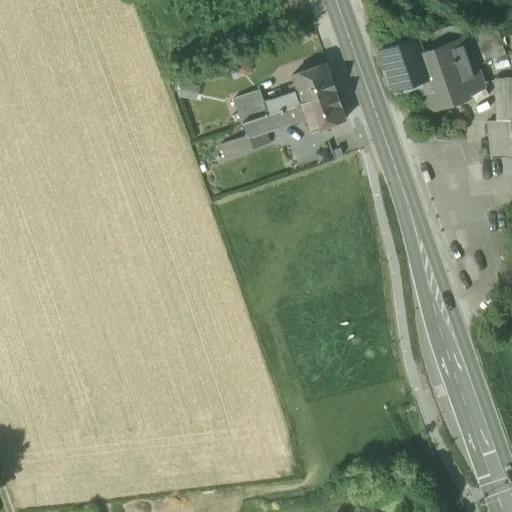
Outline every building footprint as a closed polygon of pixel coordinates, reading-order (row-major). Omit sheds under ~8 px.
[(449,28),(434,33),(439,47),(443,46),(454,42),(449,28)] [(449,61),(472,53),(468,44),(484,39),(492,62),(506,57),(497,29),(449,28),(454,42),(443,46),(449,61)] [(421,54),(439,47),(434,33),(416,40),(421,54)] [(476,67),(492,62),(484,39),(468,44),(472,53),(476,67)] [(384,51),(397,87),(419,79),(429,75),(421,54),(416,40),(384,51)] [(449,61),(443,46),(439,47),(421,54),(429,75),(451,67),(449,61)] [(469,96),(468,94),(461,72),(476,67),(472,53),(449,61),(451,67),(429,75),(419,79),(423,93),(430,90),(436,108),(469,96)] [(263,102),(267,115),(336,91),(326,64),(291,76),(297,91),(263,102)] [(481,81),(476,67),(461,72),(468,94),(478,91),(480,87),(481,84),(481,81)] [(498,122),(498,124),(509,123),(511,123),(511,80),(496,81),(498,122)] [(199,87),(181,83),(178,98),(196,102),(199,87)] [(429,110),(436,108),(430,90),(423,93),(429,110)] [(233,98),(243,124),(258,119),(253,106),(257,104),(252,91),(233,98)] [(346,120),(336,91),(267,115),(272,129),(301,119),(308,122),(311,132),(346,120)] [(253,106),(258,119),(267,115),(263,102),(257,104),(253,106)] [(272,129),(267,115),(258,119),(243,124),(242,124),(247,135),(220,145),(226,160),(270,143),(266,131),(272,129)] [(511,123),(509,123),(498,124),(498,122),(490,123),(492,157),(511,156),(511,123)]
